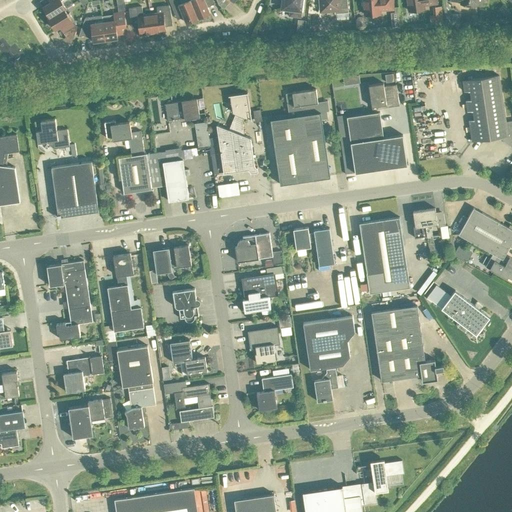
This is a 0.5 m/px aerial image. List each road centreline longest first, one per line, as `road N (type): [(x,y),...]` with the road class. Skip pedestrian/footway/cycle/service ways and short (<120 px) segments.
road 1 (residential): [(511,199),(457,181),(209,217)]
road 2 (tertiary): [(240,439),(439,407),(474,383),(511,334)]
road 3 (residential): [(20,4),(55,57),(70,58),(240,22),(258,0)]
road 4 (residential): [(54,467),(22,245)]
road 5 (residential): [(209,217),(240,439)]
road 6 (residential): [(209,217),(22,245)]
road 7 (tertiary): [(54,467),(240,439)]
road 8 (track): [(408,511),(511,388)]
